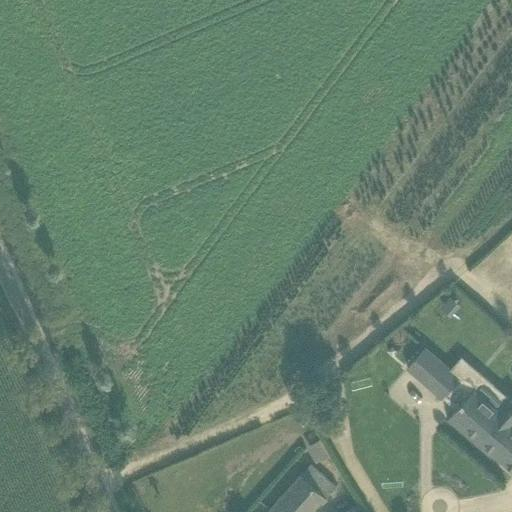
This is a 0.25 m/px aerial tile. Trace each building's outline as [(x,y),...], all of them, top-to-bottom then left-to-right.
[(442,399),(460,378),(425,348),(407,369),(442,399)] [(480,447),(511,411),(511,401),(507,397),(496,410),(473,390),(448,419),(480,447)] [(318,425),(327,440),(361,419),(352,404),(318,425)] [(511,411),(480,447),(491,457),(493,455),(511,471),(511,411)] [(270,511),(317,511),(328,501),(337,488),(311,465),(301,477),(270,511)]
